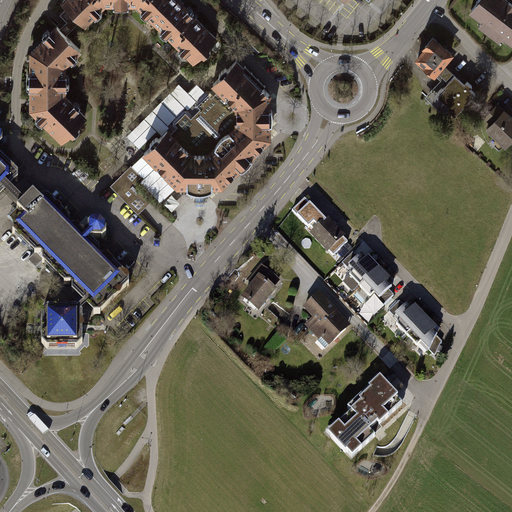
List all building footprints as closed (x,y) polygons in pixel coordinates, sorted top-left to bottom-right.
[(60,0),(85,24),(106,4),(104,0),(60,0)] [(220,34),(184,0),(138,0),(137,4),(194,59),(220,34)] [(511,2),(509,0),(477,0),(470,10),(481,19),(478,23),(497,38),(501,34),(511,43),(511,2)] [(30,50),(31,78),(64,78),(64,65),(80,50),(56,25),(30,50)] [(426,49),(418,59),(435,73),(452,53),(434,37),(425,48),(426,49)] [(165,127),(139,151),(141,153),(174,187),(183,187),(193,192),(193,201),(200,201),(206,201),(206,190),(211,187),(221,187),(269,137),(269,114),(269,92),(233,57),(208,82),(212,86),(233,107),(233,123),(205,150),(188,150),(169,131),(165,127)] [(455,77),(438,95),(456,112),(473,95),(455,77)] [(64,93),(64,78),(31,78),(31,108),(59,138),(84,115),(64,93)] [(175,124),(169,131),(188,150),(205,150),(233,123),(233,107),(212,86),(207,90),(204,90),(193,101),(193,106),(195,109),(190,113),(185,109),(172,121),(175,124)] [(492,124),(488,129),(506,145),(511,138),(511,117),(505,111),(502,114),(495,108),(485,118),(492,124)] [(0,196),(4,193),(8,189),(19,177),(0,159),(0,146),(3,143),(3,135),(0,132),(0,196)] [(129,165),(139,176),(160,199),(174,187),(141,153),(129,165)] [(108,184),(135,212),(148,200),(132,183),(139,176),(129,165),(108,184)] [(26,219),(15,229),(86,302),(89,306),(98,314),(130,282),(90,242),(93,239),(103,239),(107,234),(107,225),(102,220),(94,220),(89,225),(89,235),(86,238),(46,198),(41,203),(34,195),(24,205),(17,198),(8,189),(4,193),(14,202),(20,208),(18,210),(26,219)] [(166,202),(174,211),(182,203),(174,195),(166,202)] [(346,237),(328,217),(310,232),(329,253),(346,237)] [(353,252),(342,263),(353,274),(344,282),(353,291),(359,285),(360,286),(379,268),(368,257),(366,259),(361,254),(358,257),(353,252)] [(254,284),(242,298),(259,312),(277,290),(274,288),(279,281),(262,267),(250,281),(254,284)] [(391,280),(379,268),(360,286),(370,297),(373,294),(384,306),(394,296),(389,290),(392,287),(388,283),(391,280)] [(352,325),(320,293),(303,309),(313,319),(305,326),(328,349),(352,325)] [(78,311),(45,310),(44,347),(81,347),(81,313),(89,306),(86,302),(78,311)] [(407,336),(426,317),(415,306),(413,309),(408,304),(405,307),(400,302),(390,312),(400,323),(397,326),(407,336)] [(426,317),(407,336),(417,347),(420,344),(428,352),(429,350),(435,356),(442,341),(437,336),(438,334),(435,332),(437,329),(426,317)] [(371,434),(404,404),(377,375),(366,385),(369,389),(348,408),(352,412),(337,426),(334,422),(324,431),(350,460),(375,437),(371,434)]
